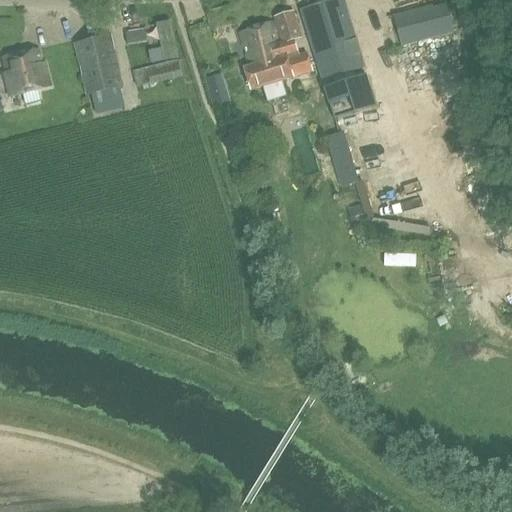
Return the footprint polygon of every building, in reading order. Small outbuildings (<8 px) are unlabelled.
[(363,70),(341,0),(334,0),(299,11),(321,83),(363,70)] [(294,40),(299,38),(291,12),(276,17),(284,41),(280,42),(273,22),(240,33),(249,67),(244,68),(251,90),(312,71),(307,54),(299,56),(294,40)] [(452,49),(465,43),(455,19),(442,25),(452,49)] [(170,21),(155,24),(164,62),(178,58),(170,21)] [(443,25),(404,30),(406,52),(446,47),(443,25)] [(148,41),(146,29),(126,32),(128,44),(148,41)] [(88,93),(123,85),(112,36),(77,44),(88,93)] [(51,87),(45,63),(42,63),(38,49),(3,57),(7,73),(4,73),(10,97),(51,87)] [(179,59),(133,71),(137,86),(151,83),(151,85),(183,77),(179,59)] [(205,79),(214,108),(231,103),(222,74),(205,79)] [(336,140),(350,191),(365,187),(351,136),(336,140)]
